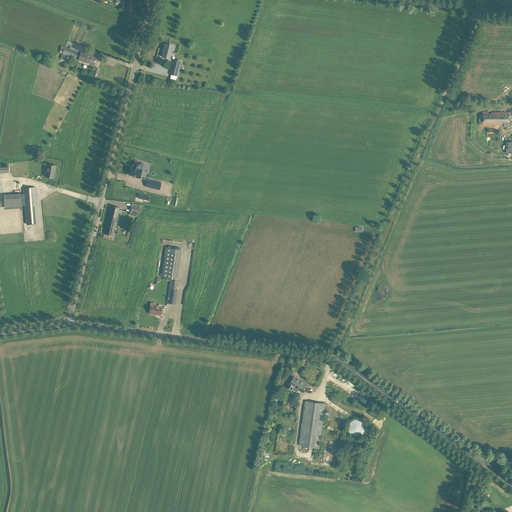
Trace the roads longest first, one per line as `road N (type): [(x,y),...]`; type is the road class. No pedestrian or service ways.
road 1 (unclassified): [(511,484),(340,360),(69,322)]
road 2 (track): [(332,358),(444,97)]
road 3 (unclassified): [(69,322),(124,89)]
